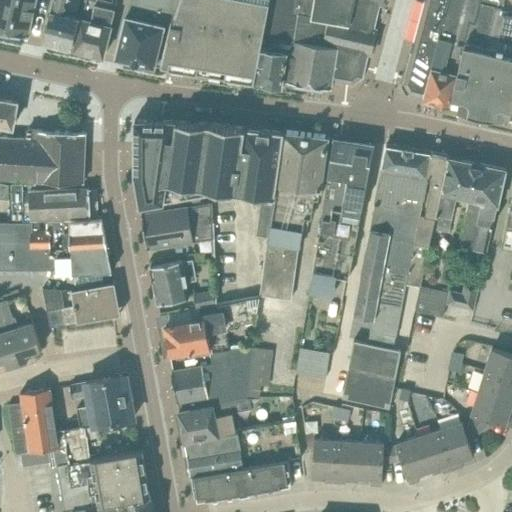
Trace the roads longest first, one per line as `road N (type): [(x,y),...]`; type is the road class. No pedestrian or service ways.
road 1 (residential): [(109,79),(511,147)]
road 2 (residential): [(143,356),(111,177),(109,79)]
road 3 (residential): [(246,511),(314,500),(425,498),(481,478),(511,453)]
road 4 (residential): [(171,511),(143,356)]
road 5 (residential): [(143,356),(0,383)]
